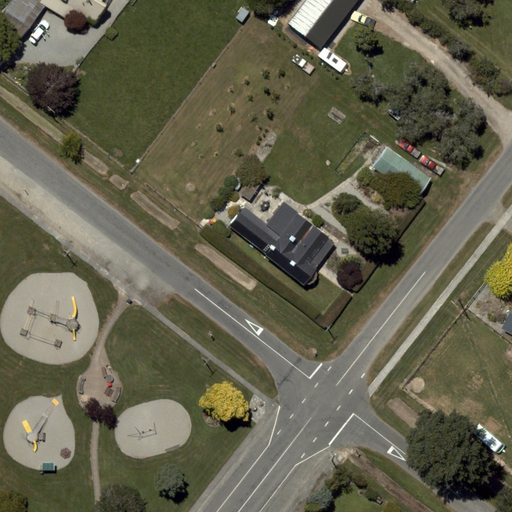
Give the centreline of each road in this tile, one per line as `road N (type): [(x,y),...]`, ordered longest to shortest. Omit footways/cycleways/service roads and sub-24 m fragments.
road 1 (residential): [(0,136),(328,394)]
road 2 (residential): [(328,394),(511,163)]
road 3 (residential): [(479,511),(328,394)]
road 4 (residential): [(238,511),(328,394)]
